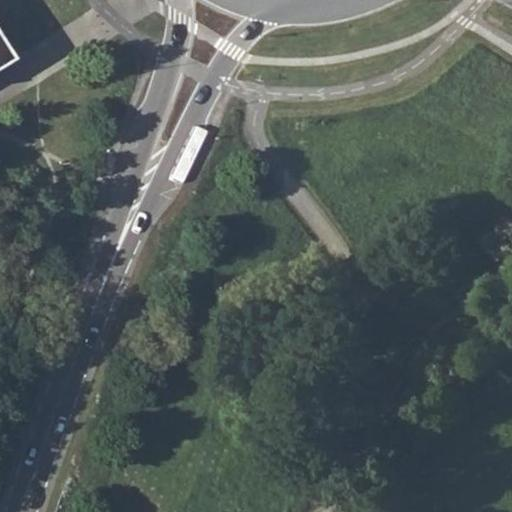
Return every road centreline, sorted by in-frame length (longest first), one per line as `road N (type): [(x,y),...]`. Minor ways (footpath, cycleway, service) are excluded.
road 1 (secondary): [(120,242),(155,205),(241,50),(298,8)]
road 2 (secondary): [(120,242),(25,511)]
road 3 (secondary): [(187,0),(120,242)]
